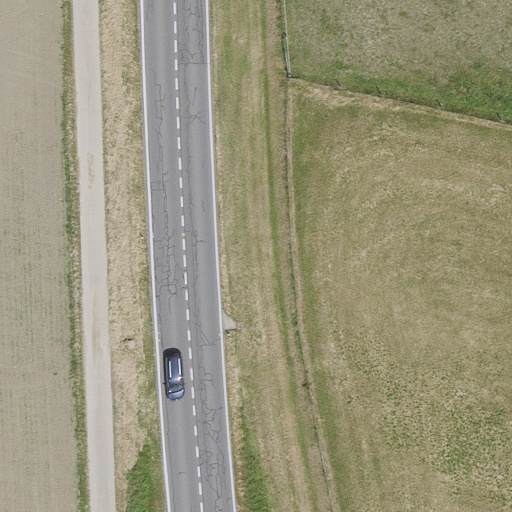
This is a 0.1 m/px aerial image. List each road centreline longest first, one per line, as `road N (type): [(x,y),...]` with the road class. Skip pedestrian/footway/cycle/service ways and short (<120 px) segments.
road 1 (primary): [(174,0),(201,511)]
road 2 (track): [(82,0),(102,511)]
